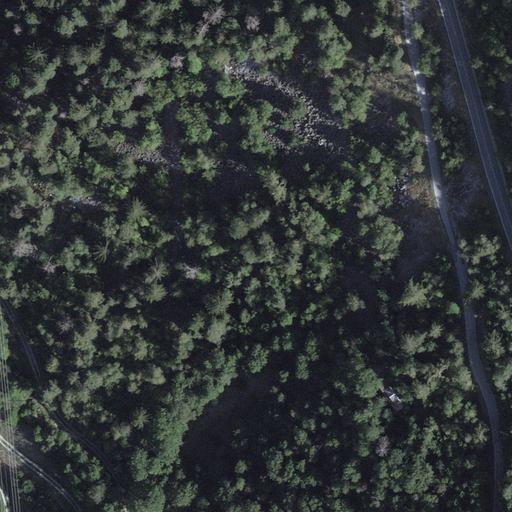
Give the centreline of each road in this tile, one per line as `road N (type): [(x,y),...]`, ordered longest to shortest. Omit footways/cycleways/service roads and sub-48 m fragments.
road 1 (unclassified): [(406,0),(440,199),(492,406),(496,511)]
road 2 (secondary): [(446,0),(511,227)]
road 3 (track): [(129,511),(117,479),(50,413)]
road 4 (track): [(50,413),(0,303)]
